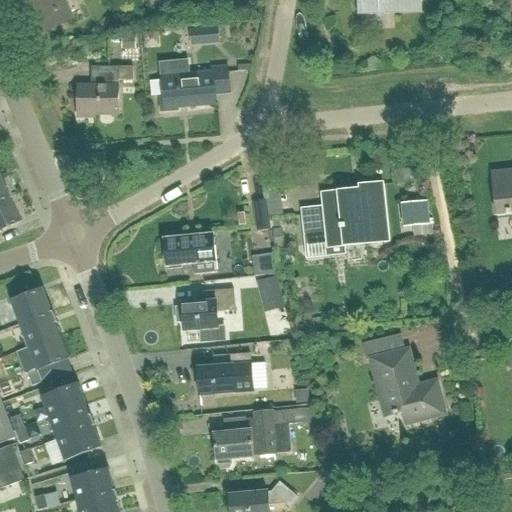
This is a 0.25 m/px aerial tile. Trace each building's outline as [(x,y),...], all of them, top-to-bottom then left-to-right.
[(27,0),(43,34),(72,20),(62,0),(27,0)] [(363,0),(363,2),(365,2),(365,13),(415,12),(414,0),(363,0)] [(190,30),(192,47),(221,44),(219,27),(190,30)] [(122,50),(137,50),(136,38),(122,38),(122,50)] [(191,77),(189,62),(161,64),(163,79),(164,98),(160,98),(162,113),(179,111),(179,108),(217,105),(216,94),(231,93),(229,67),(212,68),(213,75),(191,77)] [(119,116),(120,80),(134,80),(134,68),(95,68),(95,87),(79,87),(79,119),(96,119),(96,116),(119,116)] [(511,171),(493,174),(497,215),(511,213),(511,171)] [(0,202),(9,199),(10,199),(5,188),(4,188),(0,179),(0,202)] [(330,248),(389,241),(383,183),(361,186),(362,190),(324,194),(326,211),(304,214),(308,246),(329,243),(330,248)] [(0,230),(19,222),(9,199),(0,202),(0,230)] [(257,232),(271,231),(267,200),(252,202),(257,232)] [(406,213),(411,236),(434,231),(429,208),(406,213)] [(214,236),(165,241),(168,268),(194,265),(196,276),(218,273),(214,236)] [(268,312),(284,309),(279,289),(264,293),(268,312)] [(20,325),(53,313),(44,290),(11,302),(20,325)] [(207,303),(182,304),(184,332),(219,330),(218,312),(236,311),(235,290),(206,292),(207,303)] [(20,325),(28,349),(61,336),(53,313),(20,325)] [(363,344),(367,360),(376,358),(382,380),(376,381),(385,417),(403,412),(406,425),(433,419),(433,418),(446,415),(438,381),(424,384),(425,387),(419,388),(410,349),(406,350),(402,335),(363,344)] [(38,371),(70,360),(61,336),(28,349),(37,371),(28,374),(33,387),(43,383),(38,371)] [(200,397),(254,392),(250,354),(225,356),(225,366),(198,368),(200,397)] [(0,378),(11,374),(6,362),(0,364),(0,378)] [(49,420),(87,405),(78,384),(41,399),(49,420)] [(49,420),(58,441),(95,426),(87,405),(49,420)] [(233,465),(233,460),(255,458),(255,457),(258,456),(258,457),(278,455),(278,454),(292,453),(289,425),(296,424),(294,411),(271,413),(271,416),(246,419),(247,432),(215,435),(218,462),(218,461),(219,466),(222,470),(231,469),(233,465)] [(19,431),(28,428),(23,415),(14,418),(19,431)] [(12,427),(8,416),(0,419),(4,430),(12,427)] [(103,447),(95,426),(58,441),(66,461),(103,447)] [(16,439),(12,427),(4,430),(8,442),(16,439)] [(32,440),(28,428),(19,431),(23,443),(32,440)] [(0,483),(1,487),(24,479),(12,445),(0,449),(0,483)] [(26,466),(35,462),(30,450),(21,453),(26,466)] [(70,479),(76,501),(115,491),(109,469),(70,479)] [(273,492),(231,497),(232,511),(270,511),(270,505),(285,504),(289,507),(298,498),(280,483),(273,492)] [(364,488),(366,501),(381,499),(380,487),(364,488)] [(78,511),(120,511),(115,491),(76,501),(78,511)] [(37,498),(40,511),(49,509),(46,496),(37,498)]
